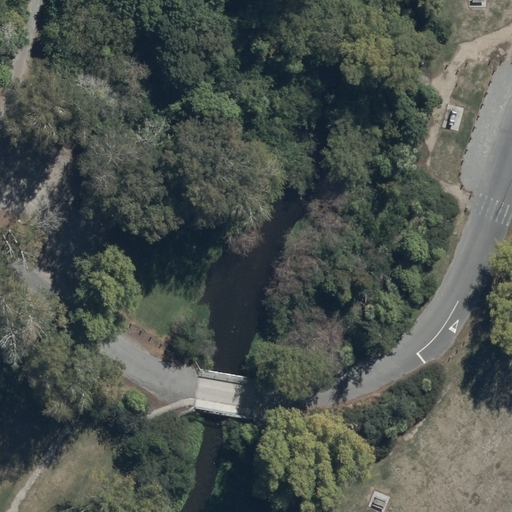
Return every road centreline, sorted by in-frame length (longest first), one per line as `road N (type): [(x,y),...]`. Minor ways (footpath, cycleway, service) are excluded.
road 1 (residential): [(36,0),(12,97),(18,143),(41,188),(79,232)]
road 2 (residential): [(190,387),(152,374),(50,275),(79,232)]
